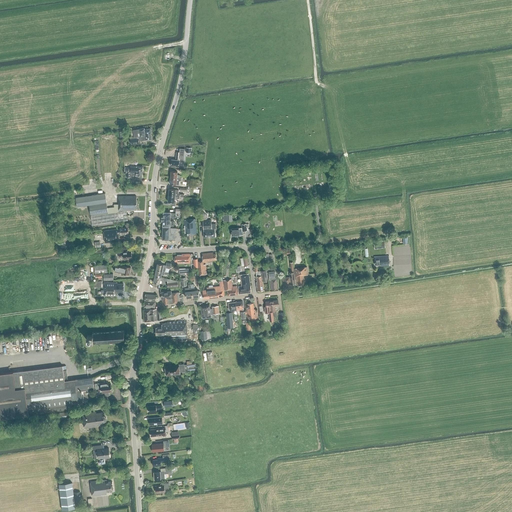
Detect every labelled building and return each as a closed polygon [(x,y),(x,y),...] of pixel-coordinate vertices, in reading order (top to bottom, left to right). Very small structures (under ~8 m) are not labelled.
[(144,136),(151,135),(150,129),(144,129),(144,128),(133,130),(134,137),(144,136)] [(144,136),(134,137),(130,138),(131,144),(139,144),(138,141),(140,140),(141,141),(145,140),(152,139),(151,135),(144,136)] [(174,160),(171,160),(171,166),(173,166),(175,166),(178,167),(179,167),(183,167),(183,161),(184,153),(176,152),(176,160),(174,160)] [(142,167),(136,167),(131,167),(130,173),(128,172),(129,168),(125,168),(125,172),(127,172),(127,177),(130,177),(141,178),(142,167)] [(106,203),(105,194),(75,198),(77,207),(89,205),(90,215),(108,213),(108,214),(90,216),(92,226),(128,221),(126,210),(130,210),(130,209),(136,209),(136,196),(119,196),(118,205),(114,205),(114,207),(107,208),(106,203)] [(181,197),(168,195),(168,202),(170,202),(170,205),(175,205),(175,203),(174,203),(174,199),(177,199),(180,200),(181,197)] [(196,234),(195,219),(184,220),(184,226),(185,233),(186,233),(187,239),(193,238),(192,234),(196,234)] [(211,224),(211,220),(203,221),(204,238),(215,237),(214,229),(215,229),(215,224),(211,224)] [(249,227),(248,224),(242,225),(242,228),(238,228),(231,229),(232,236),(239,236),(239,235),(242,235),(242,231),(246,231),(246,227),(249,227)] [(129,234),(128,227),(120,228),(120,229),(103,231),(105,243),(119,241),(118,234),(121,234),(121,235),(129,234)] [(169,228),(163,227),(162,240),(168,240),(168,239),(175,240),(175,233),(176,233),(176,228),(169,228)] [(123,252),(123,249),(115,250),(115,253),(118,253),(119,257),(123,256),(124,259),(132,258),(131,252),(127,252),(127,251),(123,252)] [(213,254),(213,253),(202,254),(203,261),(198,262),(200,279),(201,279),(201,275),(206,274),(205,265),(203,265),(203,263),(212,262),(212,260),(216,260),(215,254),(213,254)] [(190,263),(190,254),(181,254),(181,255),(177,255),(177,256),(175,256),(175,262),(177,262),(177,263),(190,263)] [(389,258),(389,255),(374,257),(375,265),(381,265),(381,267),(389,266),(389,263),(389,258)] [(157,264),(156,270),(165,272),(166,268),(169,269),(169,266),(170,266),(171,264),(167,263),(166,266),(163,265),(157,264)] [(107,273),(106,265),(94,266),(95,274),(107,273)] [(131,267),(124,266),(124,268),(117,266),(116,270),(123,272),(122,273),(129,275),(131,267)] [(308,275),(307,267),(294,269),(297,286),(304,285),(303,275),(308,275)] [(267,280),(266,271),(261,271),(261,276),(256,277),(257,282),(256,282),(257,291),(263,291),(262,281),(267,280)] [(294,272),(289,272),(290,277),(282,278),(284,288),(291,287),(291,285),(295,284),(294,272)] [(276,279),(275,273),(269,273),(271,289),(277,289),(276,279)] [(250,287),(248,274),(240,275),(242,286),(238,286),(239,294),(251,293),(250,287)] [(232,287),(231,280),(224,281),(225,291),(227,290),(227,296),(238,295),(237,287),(236,287),(236,286),(232,287)] [(117,283),(104,283),(104,296),(117,297),(117,292),(123,292),(123,284),(117,284),(117,283)] [(204,299),(219,297),(224,296),(224,295),(223,286),(215,287),(213,287),(213,286),(212,285),(209,286),(209,288),(208,288),(207,288),(207,290),(202,291),(204,299)] [(171,293),(171,291),(161,292),(161,299),(162,299),(163,304),(169,304),(178,303),(180,302),(178,293),(176,293),(171,293)] [(146,307),(146,310),(151,309),(151,308),(155,308),(156,295),(145,294),(144,307),(146,307)] [(266,306),(264,307),(265,313),(269,313),(273,312),(271,300),(265,301),(266,306)] [(242,302),(236,303),(236,310),(241,310),(242,312),(241,313),(242,319),(245,318),(245,312),(243,312),(243,307),(242,302)] [(254,310),(253,303),(247,304),(248,308),(246,308),(248,320),(256,319),(255,310),(254,310)] [(210,307),(209,305),(201,306),(202,319),(211,318),(211,316),(210,315),(211,315),(219,314),(218,306),(212,307),(212,308),(212,309),(210,309),(210,307)] [(151,309),(146,310),(144,310),(145,322),(162,320),(162,311),(160,309),(156,309),(151,309)] [(187,343),(186,321),(167,322),(168,323),(162,323),(162,328),(156,328),(156,335),(163,335),(163,336),(168,336),(168,337),(169,337),(172,336),(172,337),(177,337),(178,344),(187,343)] [(117,331),(116,331),(110,332),(110,331),(109,331),(109,332),(103,332),(96,332),(95,332),(93,332),(92,332),(92,335),(87,335),(87,341),(92,341),(92,344),(93,344),(93,343),(96,342),(96,343),(97,343),(96,342),(103,342),(103,343),(104,343),(103,342),(109,341),(109,342),(110,342),(110,344),(111,344),(111,341),(116,341),(116,342),(117,342),(117,341),(123,341),(124,341),(124,331),(117,331)] [(195,369),(195,364),(184,366),(184,365),(178,365),(165,366),(166,371),(165,372),(165,374),(166,374),(166,375),(179,374),(179,372),(184,371),(195,369)] [(63,370),(62,366),(13,372),(0,373),(0,418),(28,415),(72,409),(71,404),(72,404),(71,392),(76,392),(75,385),(78,385),(77,379),(68,381),(66,370),(63,370)] [(92,377),(77,379),(78,385),(75,385),(76,392),(71,392),(72,404),(82,403),(81,391),(94,389),(92,377)] [(107,384),(107,382),(95,384),(95,389),(98,389),(99,394),(105,393),(105,395),(109,395),(108,392),(112,391),(111,384),(107,384)] [(96,413),(96,412),(82,414),(84,428),(98,427),(98,426),(104,425),(104,422),(103,421),(104,421),(105,421),(106,419),(106,418),(106,417),(104,416),(103,416),(102,412),(96,413)] [(166,436),(165,428),(150,430),(151,436),(152,436),(152,437),(154,437),(154,436),(162,435),(162,437),(166,436)] [(151,444),(152,452),(164,451),(164,447),(167,447),(166,443),(151,444)] [(104,449),(103,445),(93,446),(93,451),(97,450),(98,459),(99,465),(105,464),(105,458),(110,457),(109,448),(104,449)] [(169,458),(169,454),(163,455),(163,458),(158,458),(158,460),(153,460),(153,466),(161,465),(160,462),(165,462),(165,459),(169,458)] [(171,471),(171,468),(166,468),(166,472),(160,472),(154,472),(154,480),(160,479),(164,478),(164,474),(168,473),(168,471),(171,471)] [(107,482),(106,480),(90,482),(92,497),(107,495),(106,492),(113,491),(112,482),(107,482)] [(75,508),(72,483),(59,484),(62,510),(75,508)] [(169,492),(168,483),(164,483),(164,485),(155,486),(156,489),(155,489),(155,492),(156,492),(156,493),(164,492),(169,492)]
